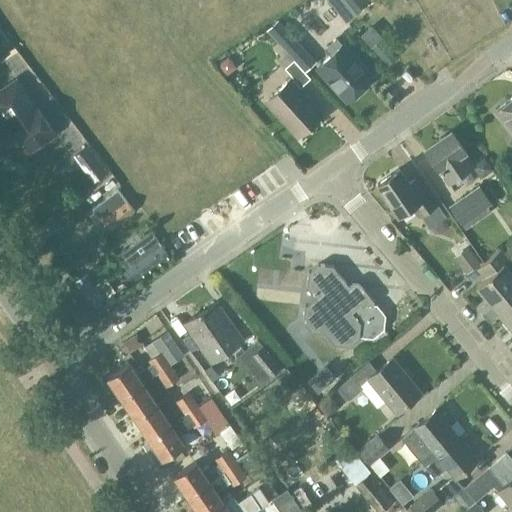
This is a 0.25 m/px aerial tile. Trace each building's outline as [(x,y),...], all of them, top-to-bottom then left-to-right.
[(334,0),(355,20),(366,8),(357,0),(334,0)] [(373,48),(382,40),(385,37),(374,25),(362,36),(373,48)] [(0,39),(0,58),(9,52),(0,39)] [(397,57),(382,40),(373,48),(388,64),(397,57)] [(289,54),(305,72),(316,61),(300,44),(289,54)] [(343,45),(317,69),(348,102),(374,79),(343,45)] [(305,72),(289,54),(280,62),(285,68),(285,69),(302,87),(311,79),(305,72)] [(229,57),(219,65),(227,75),(233,71),(234,63),(229,57)] [(323,115),(291,80),(267,103),(299,137),(323,115)] [(0,110),(11,127),(1,134),(18,160),(56,135),(36,105),(35,107),(17,81),(0,92),(0,110)] [(511,130),(511,98),(496,111),(511,130)] [(427,149),(450,132),(444,124),(421,141),(427,149)] [(452,133),(426,151),(449,183),(472,167),(463,155),(466,153),(452,133)] [(108,173),(87,146),(74,156),(95,183),(108,173)] [(494,170),(485,157),(472,166),(481,179),(494,170)] [(413,188),(400,169),(378,184),(399,215),(412,206),(419,216),(440,202),(425,180),(413,188)] [(480,187),(449,208),(465,231),(493,212),(489,207),(493,205),(480,187)] [(119,190),(93,209),(109,231),(135,212),(119,190)] [(226,198),(216,203),(225,223),(235,219),(226,198)] [(127,256),(141,276),(168,257),(153,237),(127,256)] [(65,252),(57,240),(49,245),(57,257),(65,252)] [(107,252),(102,246),(95,251),(99,258),(107,252)] [(454,258),(467,275),(481,264),(469,247),(454,258)] [(477,270),(485,279),(477,286),(491,303),(511,285),(511,261),(502,250),(477,270)] [(305,307),(303,322),(312,332),(326,333),(335,344),(349,346),(360,337),(374,339),(385,330),(386,316),(377,305),(374,305),(374,302),(364,288),(350,286),(334,266),(320,265),(309,273),(307,287),(316,298),(305,307)] [(106,301),(87,275),(75,283),(94,309),(106,301)] [(511,285),(491,303),(505,320),(511,314),(511,285)] [(216,304),(188,324),(213,361),(241,342),(216,304)] [(182,317),(171,321),(178,339),(188,335),(182,317)] [(151,365),(137,374),(130,363),(108,378),(122,400),(144,384),(157,375),(171,365),(185,356),(168,331),(144,348),(152,359),(149,362),(151,365)] [(261,385),(283,366),(263,344),(242,363),(261,385)] [(332,385),(355,367),(341,350),(318,368),(332,385)] [(171,365),(157,375),(166,388),(192,371),(184,359),(172,366),(171,365)] [(393,359),(377,372),(369,379),(397,413),(421,393),(393,359)] [(247,392),(255,386),(247,377),(239,383),(247,392)] [(359,387),(352,378),(340,387),(350,400),(362,390),(359,387)] [(144,384),(122,400),(135,419),(157,404),(144,384)] [(185,415),(199,406),(191,393),(177,402),(185,415)] [(339,408),(332,398),(322,406),(330,416),(339,408)] [(185,415),(177,420),(178,420),(149,439),(163,461),(185,446),(179,436),(194,426),(195,428),(209,419),(208,417),(219,410),(212,399),(200,407),(199,406),(185,415)] [(157,404),(135,419),(149,439),(178,420),(177,420),(172,412),(166,416),(157,404)] [(437,457),(459,439),(436,411),(414,429),(402,439),(422,462),(434,452),(437,457)] [(205,456),(218,439),(232,449),(240,438),(220,424),(199,452),(205,456)] [(358,450),(370,465),(390,449),(378,434),(358,450)] [(434,452),(422,462),(424,466),(417,471),(423,478),(442,462),(454,476),(456,479),(478,461),(459,439),(437,457),(434,452)] [(374,511),(387,511),(393,507),(352,450),(337,461),(374,511)] [(229,451),(215,460),(224,473),(237,464),(229,451)] [(511,458),(506,452),(464,488),(455,496),(468,511),(484,511),(476,502),(494,486),(511,507),(511,458)] [(239,461),(247,476),(256,471),(248,456),(239,461)] [(197,462),(174,477),(188,497),(221,475),(214,465),(204,472),(197,462)] [(221,475),(188,497),(197,511),(210,511),(224,503),(217,492),(231,483),(233,487),(246,478),(237,464),(224,473),(221,475)] [(456,479),(454,476),(435,492),(432,488),(409,508),(412,511),(433,511),(443,504),(444,505),(455,496),(464,488),(456,479)] [(224,503),(210,511),(254,511),(269,502),(260,488),(238,503),(233,497),(225,503),(224,503)]
